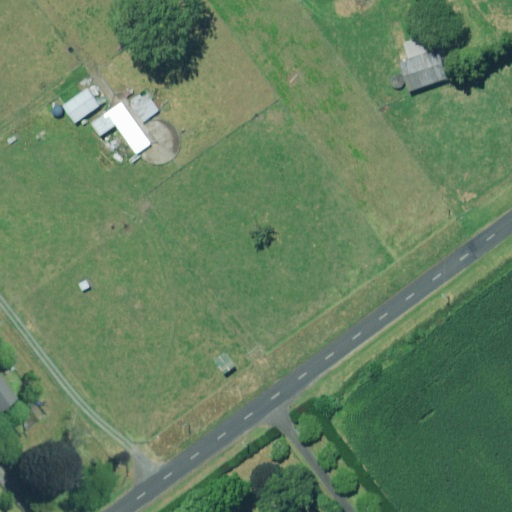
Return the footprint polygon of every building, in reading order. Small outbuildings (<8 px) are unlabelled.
[(453,79),(443,50),(404,63),(414,92),(453,79)] [(177,100),(162,80),(130,103),(145,123),(177,100)] [(105,105),(93,89),(67,108),(79,124),(105,105)] [(153,145),(125,104),(96,125),(104,137),(120,126),(139,154),(153,145)] [(229,351),(217,359),(230,377),(241,369),(229,351)] [(0,408),(14,398),(0,380),(0,408)]
